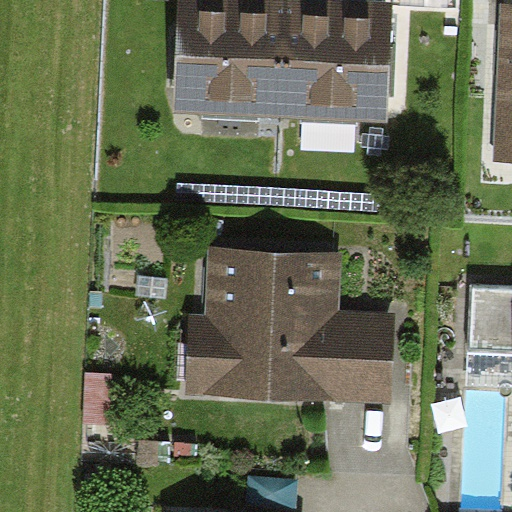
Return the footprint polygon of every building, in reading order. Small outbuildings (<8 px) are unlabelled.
[(253,0),(198,0),(199,1),(179,0),(177,111),(385,115),(387,0),(326,0),(326,13),(253,12),(253,0)] [(511,3),(502,2),(489,166),(511,168),(511,3)] [(343,248),(206,245),(204,319),(180,318),(178,391),(393,396),(395,309),(342,308),(343,248)] [(167,277),(138,274),(136,295),(165,298),(167,277)] [(112,374),(85,372),(83,423),(109,424),(112,374)] [(297,478),(249,474),(246,505),(295,509),(297,478)]
